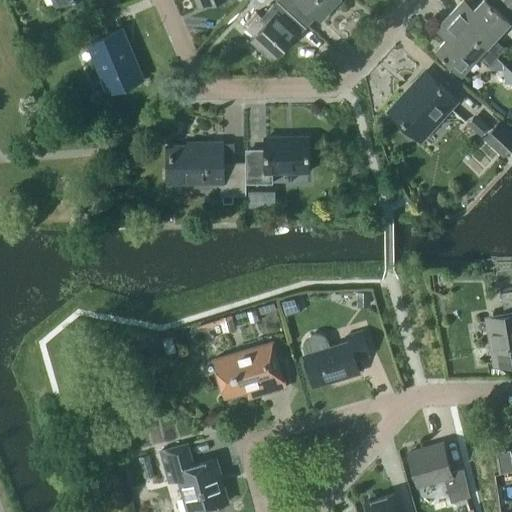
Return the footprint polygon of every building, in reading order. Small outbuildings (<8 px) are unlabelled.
[(308,24),(281,0),(276,0),(261,17),(255,12),(242,25),(254,37),(251,40),(272,59),(296,32),(299,34),(308,24)] [(281,0),(308,24),(316,15),(321,19),(338,0),(281,0)] [(458,5),(450,14),(496,56),(504,47),(493,38),(509,21),(486,0),(481,0),(469,14),(458,5)] [(74,26),(82,44),(89,41),(110,92),(141,78),(120,28),(108,33),(100,14),(74,26)] [(496,56),(450,14),(442,23),(452,32),(436,49),(461,72),(477,55),(487,65),(496,56)] [(505,83),(511,83),(511,71),(503,63),(505,83)] [(425,70),(412,85),(417,90),(396,112),(423,136),(457,99),(425,70)] [(467,123),(481,136),(489,127),(476,114),(467,123)] [(511,149),(511,132),(502,124),(488,141),(505,157),(511,149)] [(245,153),(245,161),(245,183),(272,183),(272,172),(309,171),(308,136),(265,137),(265,153),(245,153)] [(245,183),(245,161),(223,162),(223,141),(196,142),(196,145),(167,145),(167,182),(221,181),(221,194),(223,194),(233,194),(245,194),(245,183)] [(249,207),(261,207),(260,190),(248,191),(249,207)] [(223,203),(233,203),(233,194),(223,194),(223,203)] [(489,319),(496,362),(511,359),(511,290),(501,292),(505,316),(489,319)] [(367,305),(367,293),(358,293),(358,305),(367,305)] [(310,335),(306,338),(304,342),(304,346),(306,353),(304,354),(313,381),(339,374),(341,378),(358,373),(354,359),(369,355),(362,331),(347,335),(348,340),(328,347),(326,339),(323,336),(319,334),(314,334),(310,335)] [(162,340),(167,354),(176,351),(172,337),(162,340)] [(272,341),(213,359),(225,398),(247,391),(249,397),(285,387),(272,341)] [(408,452),(417,484),(443,477),(450,501),(470,496),(463,468),(451,471),(443,442),(408,452)] [(161,451),(169,481),(179,478),(188,511),(227,501),(215,459),(192,465),(186,444),(161,451)] [(511,449),(496,452),(500,473),(511,471),(511,449)] [(398,511),(393,493),(364,502),(366,511),(398,511)]
